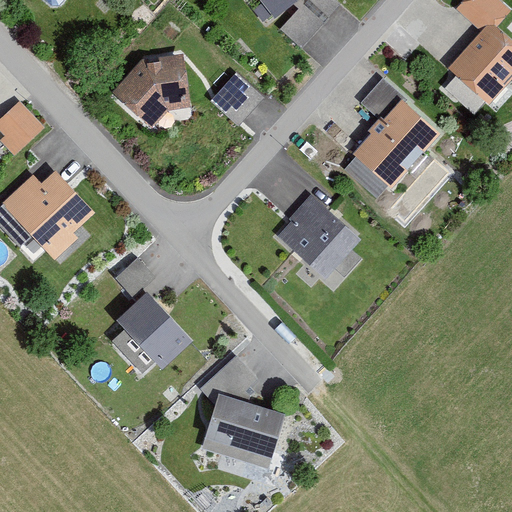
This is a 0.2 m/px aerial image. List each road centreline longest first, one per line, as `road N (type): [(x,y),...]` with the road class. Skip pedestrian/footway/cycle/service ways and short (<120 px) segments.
road 1 (residential): [(188,239),(401,0)]
road 2 (residential): [(0,41),(188,239)]
road 3 (residential): [(188,239),(300,366)]
